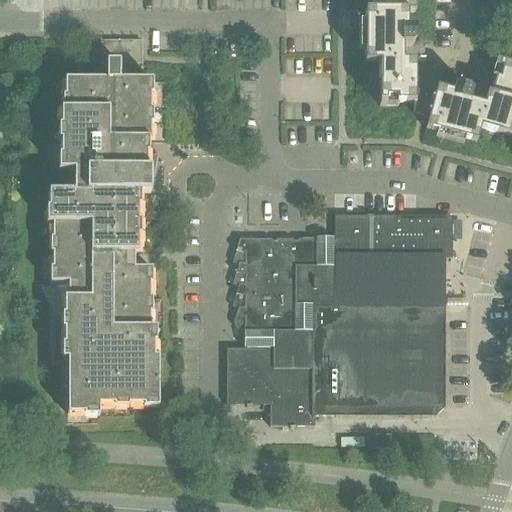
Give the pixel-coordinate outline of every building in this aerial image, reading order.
[(372,0),(373,12),(406,11),(406,13),(414,13),(413,0),(372,0)] [(365,30),(365,63),(365,64),(379,63),(379,108),(397,108),(397,104),(414,104),(413,63),(401,63),(401,48),(409,48),(411,47),(412,46),(414,44),(414,29),(406,29),(406,13),(406,11),(373,12),(364,12),(364,30),(365,30)] [(100,40),(86,40),(86,65),(100,65),(100,40)] [(511,65),(496,61),(491,79),(495,80),(491,96),(511,101),(511,65)] [(152,114),(152,113),(152,111),(150,111),(150,94),(146,94),(147,82),(119,81),(119,64),(106,64),(105,81),(64,81),(64,100),(68,100),(68,111),(60,111),(60,130),(64,130),(64,140),(58,140),(58,142),(60,142),(60,159),(64,159),(64,170),(58,170),(58,172),(73,172),(73,194),(48,194),(48,212),(52,212),(52,223),(46,223),(46,225),(52,225),(52,242),(56,242),(56,252),(50,252),(50,255),(52,255),(52,272),(56,272),(56,282),(50,282),(50,284),(67,284),(67,299),(64,299),(64,318),(67,318),(67,329),(61,329),(61,331),(63,331),(63,348),(67,348),(67,358),(61,358),(61,361),(66,361),(66,416),(86,416),(86,412),(97,412),(97,418),(99,418),(99,407),(116,407),(116,403),(127,403),(127,409),(129,409),(129,407),(145,407),(145,403),(158,403),(158,358),(154,358),(154,341),(150,341),(150,330),(156,330),(156,328),(150,328),(150,312),(146,312),(146,301),(152,301),(152,299),(149,299),(150,282),(146,282),(146,272),(152,272),(152,270),(134,269),(134,255),(137,255),(137,236),(134,236),(134,225),(140,225),(140,223),(137,223),(138,206),(134,206),(134,196),(140,196),(140,195),(150,195),(150,170),(138,170),(138,156),(146,156),(146,154),(142,154),(142,143),(150,143),(150,124),(146,124),(146,113),(152,114)] [(511,101),(491,96),(487,95),(484,108),(469,104),(471,96),(471,94),(471,92),(470,91),(469,90),(454,86),(452,94),(436,90),(426,130),(475,143),(479,129),(511,137),(511,101)] [(452,236),(452,216),(334,216),(334,242),(334,257),(444,257),(451,257),(452,236)] [(295,298),(295,266),(295,241),(257,241),(239,241),(232,265),(238,267),(232,287),(237,288),(236,295),(245,298),(295,298)] [(295,241),(295,266),(314,267),(315,245),(316,245),(316,242),(315,242),(315,241),(295,241)] [(334,242),(316,242),(316,245),(315,245),(314,267),(295,266),(295,298),(295,305),(295,331),(249,331),(249,333),(246,333),(246,350),(249,349),(249,352),(271,352),(271,371),(311,371),(311,364),(309,364),(309,363),(311,363),(311,341),(309,341),(309,340),(311,340),(311,330),(312,330),(312,309),(313,309),(313,306),(334,306),(334,282),(334,257),(334,242)] [(311,364),(311,371),(312,371),(312,418),(314,418),(435,418),(444,409),(444,307),(444,277),(444,257),(334,257),(334,282),(334,306),(313,306),(313,309),(312,309),(312,330),(311,330),(311,340),(309,340),(309,341),(311,341),(311,363),(309,363),(309,364),(311,364)] [(295,305),(295,298),(245,298),(236,295),(233,305),(232,308),(238,310),(234,322),(234,325),(234,327),(235,329),(237,331),(239,332),(246,332),(246,333),(249,333),(249,331),(295,331),(295,305)] [(226,351),(226,407),(246,407),(246,409),(251,409),(251,407),(269,407),(270,407),(270,371),(271,371),(271,352),(249,352),(249,349),(246,350),(246,351),(238,351),(226,351)] [(311,371),(271,371),(270,371),(270,407),(269,407),(269,429),(289,429),(289,431),(294,431),(294,429),(314,429),(314,418),(312,418),(312,371),(311,371)] [(391,450),(391,436),(366,436),(365,450),(391,450)]
